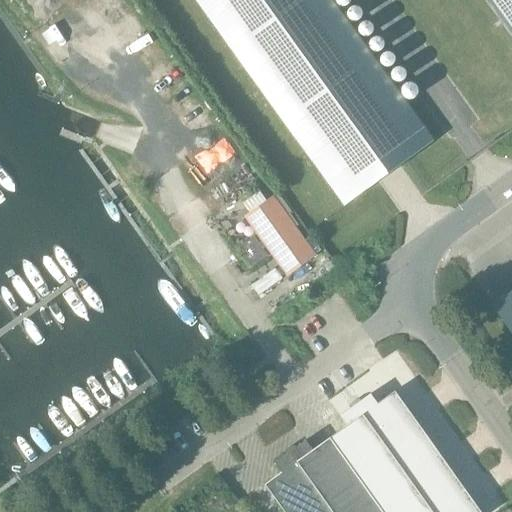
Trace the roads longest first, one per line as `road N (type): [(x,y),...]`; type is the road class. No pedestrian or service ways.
road 1 (unclassified): [(163,481),(413,307)]
road 2 (unclassified): [(413,307),(413,277),(427,246),(511,185)]
road 3 (unclassified): [(511,441),(413,307)]
